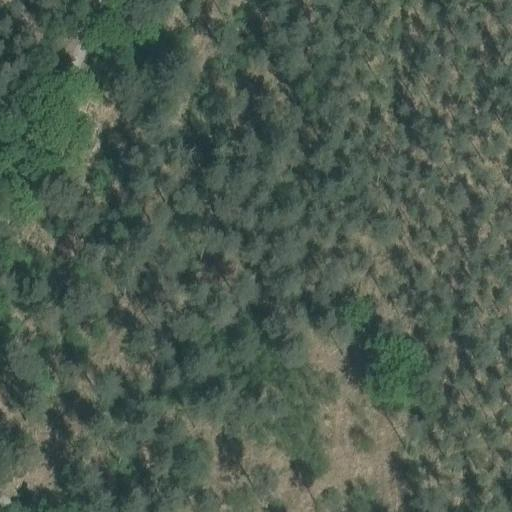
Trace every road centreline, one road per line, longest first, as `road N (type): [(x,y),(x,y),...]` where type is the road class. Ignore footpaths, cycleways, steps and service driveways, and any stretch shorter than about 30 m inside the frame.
road 1 (unknown): [(0,310),(43,239),(97,93),(147,0)]
road 2 (track): [(95,0),(0,201)]
